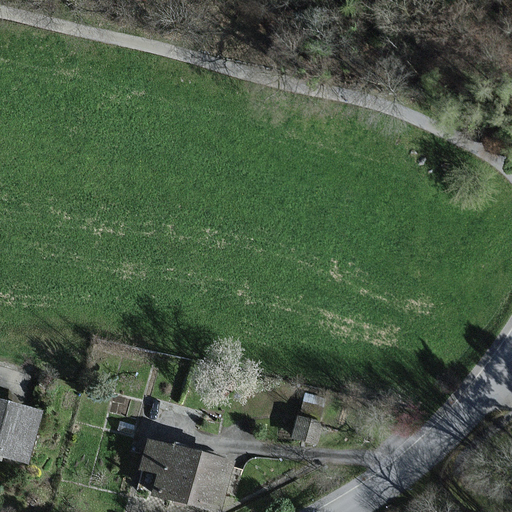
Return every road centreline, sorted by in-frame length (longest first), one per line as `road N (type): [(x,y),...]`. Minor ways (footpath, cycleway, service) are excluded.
road 1 (residential): [(511,169),(380,104),(0,11)]
road 2 (residential): [(343,511),(432,449),(511,356)]
